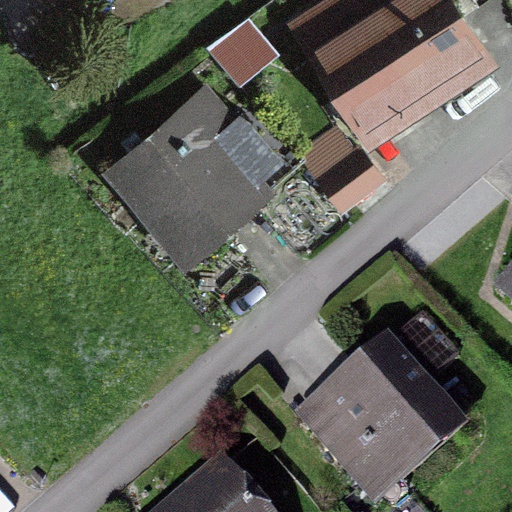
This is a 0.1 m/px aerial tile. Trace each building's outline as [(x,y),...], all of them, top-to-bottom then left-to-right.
[(390,0),(368,15),(357,0),(336,0),(300,24),(343,91),(344,92),(362,121),(363,122),(413,89),(421,101),(482,62),(442,0),(390,0)] [(121,172),(181,242),(251,182),(258,191),(297,158),(248,101),(222,123),(204,101),(121,172)] [(315,179),(337,207),(377,177),(355,148),(315,179)] [(511,305),(511,277),(498,293),(511,305)] [(341,471),(368,448),(390,474),(448,423),(379,343),(321,394),(326,400),(299,424),(341,471)] [(251,511),(217,473),(171,511),(251,511)]
